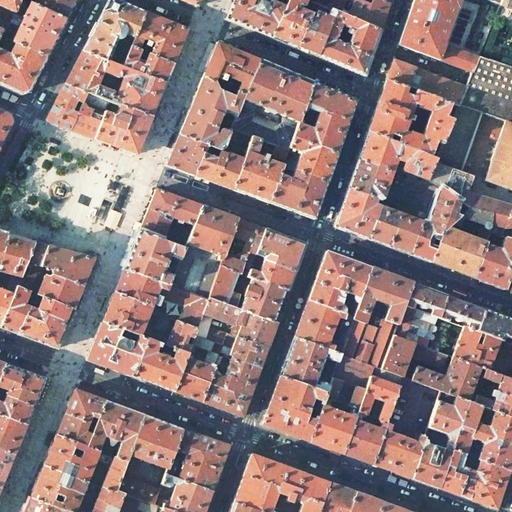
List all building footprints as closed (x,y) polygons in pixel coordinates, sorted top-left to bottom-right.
[(0,0),(0,6),(14,13),(19,0),(0,0)] [(30,4),(20,0),(19,0),(14,13),(13,16),(9,23),(18,27),(30,4)] [(76,0),(35,0),(34,6),(66,20),(76,2),(76,0)] [(114,0),(108,0),(82,51),(108,61),(116,41),(121,39),(125,33),(134,37),(145,13),(130,7),(114,0)] [(233,0),(225,19),(249,29),(270,37),(287,0),(233,0)] [(306,0),(287,0),(270,37),(285,44),(297,49),(308,22),(311,14),(301,10),(300,10),(297,9),(299,6),(302,7),(304,5),(306,0)] [(347,0),(312,0),(316,1),(331,7),(336,9),(337,9),(343,12),(347,0)] [(371,0),(370,5),(357,0),(354,0),(349,15),(380,30),(388,6),(390,0),(371,0)] [(413,0),(408,14),(397,45),(471,73),(477,58),(443,45),(456,8),(458,9),(460,0),(413,0)] [(511,0),(501,0),(499,5),(511,9),(511,0)] [(34,6),(30,4),(18,27),(11,42),(14,43),(46,58),(57,37),(66,20),(34,6)] [(336,9),(331,7),(327,17),(315,12),(312,21),(311,24),(308,22),(297,49),(309,54),(316,57),(330,26),(336,9)] [(353,31),(347,45),(347,46),(356,49),(355,51),(370,57),(376,41),(380,30),(349,15),(343,12),(337,9),(336,9),(330,26),(340,30),(341,26),(353,31)] [(13,16),(3,11),(0,17),(0,18),(9,23),(13,16)] [(186,30),(145,13),(134,37),(130,47),(138,50),(143,40),(147,41),(150,43),(154,44),(149,55),(172,64),(180,45),(186,30)] [(0,30),(1,31),(0,33),(0,42),(1,43),(3,38),(9,23),(0,18),(0,30)] [(344,69),(363,77),(370,57),(355,51),(356,49),(347,46),(347,45),(336,40),(340,30),(330,26),(316,57),(344,69)] [(235,51),(216,42),(208,62),(202,77),(215,83),(217,77),(223,79),(235,51)] [(46,58),(14,43),(8,56),(5,55),(6,54),(0,51),(0,85),(15,92),(21,95),(28,93),(35,79),(46,58)] [(172,64),(149,55),(138,50),(130,47),(122,67),(164,83),(169,71),(172,64)] [(150,117),(158,98),(164,83),(122,67),(108,61),(82,51),(72,70),(64,84),(85,92),(110,102),(119,105),(150,117)] [(244,54),(235,51),(223,79),(221,85),(244,95),(258,60),(244,54)] [(487,60),(478,57),(477,58),(471,73),(465,87),(457,106),(481,114),(505,122),(511,124),(511,68),(488,60),(487,60)] [(281,70),(258,60),(244,95),(242,99),(256,105),(264,109),(263,111),(267,113),(269,110),(282,116),(297,122),(303,107),(312,83),(281,70)] [(465,87),(392,60),(390,67),(385,81),(457,106),(465,87)] [(215,83),(202,77),(189,109),(178,135),(205,145),(210,147),(218,150),(221,148),(228,132),(221,130),(218,131),(215,140),(211,138),(223,109),(236,114),(242,99),(244,95),(221,85),(215,83)] [(385,81),(375,109),(367,132),(435,158),(457,106),(385,81)] [(331,91),(312,83),(303,107),(309,110),(308,112),(317,115),(312,129),(297,124),(292,138),(336,154),(347,124),(355,101),(331,91)] [(85,92),(64,84),(53,105),(45,121),(66,129),(67,129),(70,131),(77,114),(71,112),(75,102),(81,104),(85,92)] [(94,139),(105,112),(110,102),(85,92),(81,104),(77,114),(70,131),(83,135),(94,139)] [(256,105),(242,99),(236,114),(229,131),(251,138),(260,141),(275,146),(287,150),(288,148),(292,138),(297,124),(297,122),(282,116),(281,123),(279,124),(275,132),(250,122),(254,114),(253,112),(254,111),(256,105)] [(75,308),(76,309),(85,308),(94,308),(101,308),(104,308),(152,189),(157,187),(189,198),(193,188),(194,185),(195,182),(196,179),(163,167),(185,112),(182,111),(174,109),(167,106),(160,104),(158,103),(135,162),(94,157),(60,239),(97,254),(75,308)] [(150,117),(119,105),(116,114),(114,115),(105,112),(94,139),(135,154),(144,133),(150,117)] [(460,174),(481,114),(457,106),(435,158),(426,180),(440,189),(441,187),(467,194),(473,177),(460,174)] [(10,115),(0,110),(0,145),(6,135),(11,125),(11,124),(12,122),(10,115)] [(511,124),(505,122),(498,142),(497,142),(491,161),(484,181),(511,190),(511,124)] [(251,138),(229,131),(228,132),(221,148),(227,150),(232,148),(234,141),(248,146),(251,138)] [(435,158),(367,132),(361,148),(357,160),(391,172),(396,160),(403,163),(401,169),(402,171),(426,180),(435,158)] [(205,145),(178,135),(170,155),(166,165),(182,171),(194,176),(203,152),(215,157),(218,150),(210,147),(208,151),(204,149),(205,145)] [(260,141),(251,138),(248,146),(243,160),(232,190),(252,197),(268,203),(279,174),(282,165),(266,159),(267,156),(264,154),(262,158),(255,155),(260,141)] [(336,154),(292,138),(288,148),(300,153),(294,170),(295,170),(294,172),(326,182),(332,165),(336,154)] [(287,150),(275,146),(272,156),(284,160),(287,150)] [(227,150),(221,148),(218,150),(215,157),(203,152),(194,176),(203,179),(215,183),(232,190),(243,160),(225,153),(227,150)] [(347,188),(376,199),(379,200),(382,199),(391,172),(357,160),(351,176),(347,188)] [(326,182),(294,172),(291,180),(291,182),(287,181),(288,179),(287,177),(279,174),(268,203),(293,212),(313,220),(320,199),(326,182)] [(511,206),(467,194),(441,187),(440,189),(458,200),(469,208),(491,214),(489,226),(504,229),(511,227),(511,211),(511,207),(511,206)] [(339,210),(334,226),(334,227),(350,233),(366,239),(378,206),(374,204),(376,199),(347,188),(343,199),(339,210)] [(421,222),(409,255),(422,259),(430,262),(442,229),(444,230),(446,228),(469,208),(458,200),(440,189),(427,224),(421,222)] [(176,197),(156,190),(147,211),(139,231),(160,239),(163,232),(169,217),(177,220),(192,225),(200,206),(176,197)] [(215,211),(200,206),(192,225),(185,244),(223,257),(237,219),(215,211)] [(378,206),(366,239),(379,244),(388,247),(400,214),(378,206)] [(491,214),(469,208),(446,228),(461,234),(466,219),(484,225),(483,228),(481,227),(476,240),(485,243),(488,234),(489,226),(491,214)] [(400,214),(388,247),(403,252),(409,255),(421,222),(400,214)] [(237,219),(223,257),(219,267),(237,273),(247,277),(249,270),(253,258),(255,254),(264,229),(248,223),(237,219)] [(192,225),(177,220),(171,235),(163,232),(160,239),(183,248),(185,244),(192,225)] [(511,240),(511,227),(504,229),(489,226),(488,234),(503,238),(511,240)] [(461,234),(446,228),(444,230),(442,229),(430,262),(453,271),(472,278),(484,244),(485,243),(476,240),(474,239),(473,241),(470,239),(471,237),(461,234)] [(283,236),(264,229),(255,254),(263,257),(263,260),(263,261),(294,272),(304,244),(283,236)] [(160,239),(139,231),(130,252),(123,269),(168,285),(171,278),(168,277),(160,274),(168,253),(176,256),(179,257),(183,248),(160,239)] [(31,242),(7,235),(0,259),(0,271),(11,275),(19,277),(34,242),(31,242)] [(511,267),(511,240),(503,238),(499,250),(497,249),(496,251),(493,250),(494,248),(484,244),(472,278),(491,285),(504,290),(511,267)] [(34,242),(19,277),(16,286),(29,291),(36,272),(38,273),(41,266),(50,270),(51,274),(81,286),(88,270),(92,259),(34,242)] [(223,257),(185,244),(183,248),(179,257),(171,278),(168,285),(207,300),(208,298),(219,267),(223,257)] [(315,276),(307,300),(353,317),(370,268),(348,260),(325,251),(315,276)] [(179,257),(176,256),(174,262),(172,262),(168,271),(170,272),(168,277),(171,278),(179,257)] [(294,272),(263,261),(259,273),(249,270),(247,277),(251,278),(284,290),(287,291),(292,279),(294,272)] [(237,273),(219,267),(208,298),(239,309),(242,301),(238,299),(239,296),(230,292),(237,273)] [(393,276),(370,268),(353,317),(351,320),(364,324),(367,314),(372,301),(374,300),(387,305),(388,307),(383,320),(396,324),(403,304),(411,283),(393,276)] [(168,285),(123,269),(119,280),(113,293),(160,309),(168,285)] [(41,296),(72,309),(77,295),(81,286),(51,274),(47,276),(44,275),(36,294),(41,296)] [(19,277),(11,275),(8,283),(16,286),(19,277)] [(284,290),(251,278),(248,286),(247,285),(243,297),(244,297),(242,301),(239,309),(245,311),(272,321),(279,303),(284,290)] [(16,286),(8,283),(5,291),(12,294),(16,286)] [(424,288),(411,283),(403,304),(411,307),(413,303),(418,305),(418,306),(419,307),(420,308),(421,309),(422,309),(423,309),(426,310),(425,313),(437,317),(445,296),(424,288)] [(207,300),(168,285),(160,309),(158,314),(160,315),(169,319),(174,320),(196,329),(202,314),(207,300)] [(29,291),(16,286),(12,294),(0,324),(0,327),(10,332),(17,334),(25,315),(29,307),(23,304),(29,291)] [(5,291),(0,289),(0,324),(12,294),(5,291)] [(160,309),(113,293),(107,309),(101,322),(122,329),(128,332),(140,336),(149,311),(158,314),(160,309)] [(50,320),(65,326),(72,309),(41,296),(36,310),(51,318),(50,320)] [(449,297),(445,296),(437,317),(441,318),(447,321),(449,316),(454,318),(455,320),(456,321),(457,322),(458,322),(459,322),(459,321),(462,322),(461,326),(462,326),(475,331),(483,309),(471,305),(449,297)] [(239,309),(208,298),(207,300),(202,314),(212,318),(234,326),(235,323),(240,325),(245,311),(239,309)] [(299,322),(293,338),(339,355),(351,320),(353,317),(307,300),(299,322)] [(391,336),(430,350),(441,318),(437,317),(425,313),(411,307),(403,304),(396,324),(391,336)] [(511,320),(501,316),(483,309),(475,331),(498,339),(500,340),(503,334),(510,336),(511,331),(511,320)] [(51,318),(36,310),(33,318),(63,331),(65,326),(50,320),(51,318)] [(272,321),(245,311),(240,325),(236,337),(266,348),(272,332),(276,322),(272,321)] [(212,318),(202,314),(196,329),(194,335),(221,345),(226,333),(209,327),(212,318)] [(364,324),(351,320),(339,355),(373,367),(379,369),(391,336),(396,324),(383,320),(367,314),(364,324)] [(37,341),(56,348),(63,331),(33,318),(25,315),(17,334),(37,341)] [(169,319),(160,315),(155,329),(164,332),(169,319)] [(196,329),(174,320),(166,345),(187,353),(190,345),(183,343),(186,335),(193,338),(194,335),(196,329)] [(122,329),(101,322),(93,343),(86,360),(108,368),(133,377),(147,339),(140,336),(128,332),(126,339),(120,337),(122,329)] [(451,358),(479,368),(486,371),(497,341),(498,339),(475,331),(462,326),(451,358)] [(200,402),(211,372),(212,369),(218,354),(221,345),(194,335),(193,338),(190,345),(187,353),(173,392),(189,397),(200,402)] [(430,350),(391,336),(379,369),(400,377),(408,356),(438,367),(443,364),(446,356),(430,350)] [(266,348),(236,337),(230,354),(231,355),(230,359),(241,363),(242,360),(260,366),(264,354),(266,348)] [(329,359),(337,362),(339,355),(293,338),(285,359),(279,376),(325,393),(331,378),(334,369),(328,367),(324,380),(320,379),(319,383),(318,383),(317,383),(317,384),(316,384),(316,385),(314,384),(325,353),(327,354),(327,355),(327,356),(328,358),(328,359),(329,359)] [(155,385),(173,392),(187,353),(166,345),(147,339),(133,377),(155,385)] [(508,351),(511,352),(511,344),(508,343),(500,340),(498,339),(497,341),(507,345),(507,347),(506,348),(508,351)] [(222,356),(218,354),(212,369),(216,370),(218,364),(219,364),(222,356)] [(373,367),(339,355),(337,362),(334,369),(331,378),(340,381),(333,401),(343,405),(347,406),(354,388),(364,391),(373,367)] [(415,367),(410,381),(440,392),(466,401),(467,402),(470,393),(477,376),(479,368),(451,358),(444,377),(416,366),(415,367)] [(241,363),(230,359),(224,376),(211,372),(200,402),(217,408),(241,417),(251,389),(260,366),(242,360),(241,363)] [(19,369),(4,364),(0,373),(0,387),(6,390),(4,396),(32,406),(36,396),(43,378),(19,369)] [(379,369),(373,367),(364,391),(356,415),(358,416),(360,416),(365,414),(371,397),(383,402),(377,418),(380,423),(381,424),(385,425),(386,423),(403,378),(400,377),(379,369)] [(486,371),(479,368),(477,376),(495,383),(499,382),(492,403),(489,400),(470,393),(467,402),(487,409),(493,411),(511,417),(511,380),(509,379),(486,371)] [(308,441),(325,393),(279,376),(269,402),(261,424),(287,433),(308,441)] [(340,381),(331,378),(325,393),(308,441),(327,448),(342,453),(356,415),(364,391),(354,388),(347,406),(343,405),(341,412),(327,407),(329,400),(333,401),(340,381)] [(91,396),(74,390),(68,405),(64,414),(88,423),(91,415),(97,418),(104,401),(91,396)] [(450,449),(466,401),(440,392),(427,428),(445,434),(448,439),(444,450),(449,452),(450,449)] [(0,414),(25,424),(30,412),(32,406),(4,396),(1,404),(0,403),(0,414)] [(119,406),(104,401),(97,418),(94,425),(86,446),(98,450),(103,436),(107,438),(107,439),(110,440),(108,444),(111,445),(113,441),(115,442),(116,441),(120,442),(115,456),(126,461),(128,455),(143,415),(119,406)] [(467,402),(466,401),(450,449),(464,455),(470,437),(475,423),(479,411),(486,414),(487,409),(467,402)] [(511,417),(493,411),(488,428),(475,423),(470,437),(483,442),(477,459),(479,460),(508,470),(511,457),(511,417)] [(0,414),(0,450),(12,455),(19,438),(25,424),(0,414)] [(56,435),(86,446),(94,425),(88,423),(64,414),(59,427),(56,435)] [(165,423),(143,415),(128,455),(167,469),(181,429),(165,423)] [(358,416),(356,415),(342,453),(358,460),(371,464),(385,425),(381,424),(379,429),(357,421),(358,416)] [(390,424),(386,423),(385,425),(371,464),(393,472),(410,478),(424,439),(424,437),(419,435),(417,442),(388,432),(390,424)] [(165,475),(211,491),(220,465),(227,446),(199,435),(181,429),(167,469),(165,475)] [(86,446),(56,435),(48,453),(43,466),(86,481),(94,460),(98,450),(86,446)] [(437,488),(449,452),(444,450),(425,443),(425,439),(424,439),(410,478),(425,484),(437,488)] [(464,455),(450,449),(449,452),(437,488),(468,500),(495,509),(503,486),(508,470),(479,460),(474,471),(460,466),(464,455)] [(12,455),(0,450),(0,485),(7,469),(12,455)] [(115,456),(98,450),(94,460),(107,466),(109,468),(101,487),(115,492),(121,476),(126,461),(115,456)] [(295,471),(250,454),(243,474),(232,502),(258,511),(272,511),(269,511),(276,492),(286,496),(285,500),(290,501),(291,498),(302,502),(297,511),(316,511),(327,482),(295,471)] [(74,511),(86,481),(43,466),(36,484),(30,497),(70,511),(74,511)] [(211,491),(165,475),(161,484),(167,486),(170,485),(171,482),(176,484),(170,502),(157,497),(154,505),(163,509),(172,511),(203,511),(206,503),(211,491)] [(159,490),(121,476),(115,492),(123,495),(154,505),(157,497),(159,490)] [(339,487),(327,482),(316,511),(347,511),(354,492),(339,487)] [(115,492),(101,487),(91,511),(116,511),(123,495),(115,492)] [(377,511),(381,502),(365,496),(354,492),(347,511),(377,511)] [(116,511),(133,511),(135,508),(142,511),(141,511),(162,511),(163,509),(154,505),(123,495),(116,511)] [(70,511),(30,497),(24,511),(70,511)] [(258,511),(232,502),(228,511),(258,511)] [(408,511),(394,507),(381,502),(377,511),(408,511)]
